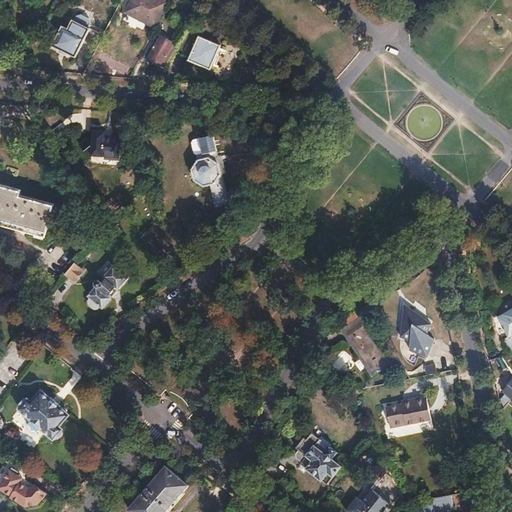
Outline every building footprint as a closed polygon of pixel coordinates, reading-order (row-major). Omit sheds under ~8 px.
[(163,0),(131,0),(126,12),(154,25),(166,1),(163,0)] [(61,25),(51,45),(59,49),(58,51),(65,55),(67,53),(75,57),(89,27),(100,33),(108,16),(91,9),(88,16),(80,13),(75,15),(73,20),(71,19),(66,28),(61,25)] [(161,34),(148,58),(160,64),(173,41),(161,34)] [(199,35),(188,59),(210,69),(220,46),(199,35)] [(93,130),(91,154),(104,155),(104,159),(118,160),(120,137),(104,136),(104,131),(93,130)] [(198,161),(191,169),(194,179),(206,187),(210,186),(215,207),(229,203),(222,174),(226,173),(223,163),(227,161),(226,155),(218,157),(212,135),(193,140),(194,144),(198,161)] [(0,184),(0,222),(46,234),(54,205),(6,192),(8,187),(0,184)] [(112,197),(106,202),(112,210),(118,205),(112,197)] [(153,223),(146,231),(160,243),(166,236),(153,223)] [(74,263),(65,273),(74,280),(83,270),(74,263)] [(88,299),(87,304),(94,309),(99,308),(101,305),(103,307),(111,297),(108,295),(114,286),(118,289),(127,276),(112,264),(102,276),(105,279),(102,283),(99,281),(98,280),(96,280),(94,283),(95,285),(96,286),(88,295),(90,297),(88,299)] [(114,286),(108,295),(111,297),(118,289),(114,286)] [(407,306),(401,338),(412,342),(409,352),(427,358),(435,340),(428,336),(433,325),(407,306)] [(511,310),(497,320),(499,324),(508,339),(501,344),(506,352),(511,348),(511,310)] [(363,324),(347,335),(371,372),(387,362),(363,324)] [(495,326),(493,330),(501,344),(508,339),(499,324),(495,326)] [(501,355),(495,358),(501,372),(507,370),(501,355)] [(435,363),(426,366),(428,374),(438,371),(435,363)] [(511,382),(503,394),(511,401),(511,400),(511,382)] [(19,404),(17,407),(30,418),(29,420),(28,422),(29,425),(30,427),(32,428),(34,429),(36,429),(38,428),(40,427),(52,437),(56,436),(60,431),(62,428),(57,424),(67,413),(64,410),(65,407),(62,405),(60,406),(58,405),(59,403),(49,395),(49,396),(40,389),(30,400),(26,397),(21,401),(19,404)] [(402,404),(386,407),(391,428),(431,419),(426,396),(411,399),(412,402),(402,404)] [(297,451),(296,456),(302,461),(300,463),(326,485),(342,464),(333,457),(338,450),(331,444),(333,442),(323,435),(321,437),(313,430),(307,437),(305,435),(297,445),(300,447),(297,451)] [(167,466),(128,510),(130,511),(165,511),(189,486),(167,466)] [(12,472),(1,489),(14,497),(13,498),(28,508),(42,508),(49,496),(35,486),(32,491),(23,485),(26,481),(12,472)] [(360,494),(365,499),(373,490),(368,485),(360,494)] [(354,502),(347,510),(349,511),(348,511),(382,511),(389,504),(372,491),(363,503),(360,506),(354,502)] [(452,495),(422,500),(423,508),(434,506),(435,511),(454,508),(452,495)] [(357,498),(354,502),(360,506),(363,503),(357,498)]
